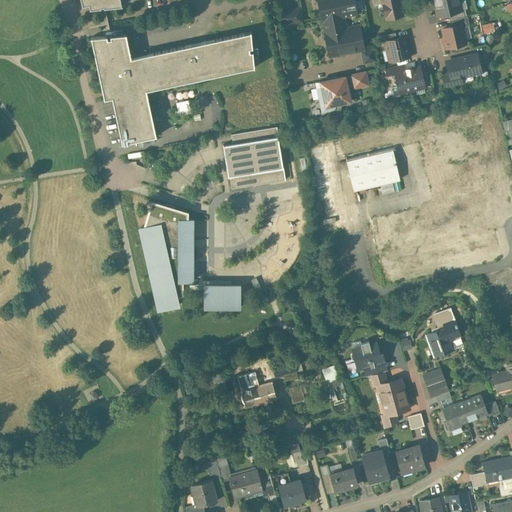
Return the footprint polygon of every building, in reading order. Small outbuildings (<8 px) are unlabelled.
[(80,0),(82,6),(89,4),(90,9),(97,8),(101,8),(101,7),(104,6),(104,7),(105,7),(122,6),(122,5),(120,0),(80,0)] [(318,0),(330,56),(360,50),(364,49),(359,25),(346,28),(343,16),(357,13),(353,0),(318,0)] [(382,0),(383,3),(386,18),(402,14),(399,0),(382,0)] [(458,0),(442,0),(434,2),(437,15),(448,13),(461,10),(458,0)] [(97,8),(103,36),(107,36),(107,39),(111,38),(110,35),(111,35),(105,7),(104,7),(104,6),(101,7),(101,8),(97,8)] [(300,7),(280,11),(283,25),(303,21),(300,7)] [(461,10),(448,13),(450,20),(464,16),(463,9),(461,10)] [(464,16),(450,20),(451,26),(461,24),(462,27),(469,25),(467,16),(464,16)] [(494,21),(483,24),(484,32),(496,30),(494,21)] [(451,26),(442,28),(447,47),(465,43),(462,27),(461,24),(451,26)] [(131,58),(126,35),(127,35),(126,34),(111,35),(110,35),(111,38),(107,39),(107,36),(103,36),(90,37),(90,38),(91,38),(104,99),(112,97),(122,143),(121,143),(157,136),(156,135),(146,90),(253,67),(254,67),(251,31),(250,31),(250,32),(131,58)] [(395,32),(377,36),(379,42),(385,41),(385,40),(396,38),(395,32)] [(396,38),(385,40),(385,41),(387,49),(389,49),(391,60),(409,56),(404,36),(396,38)] [(364,49),(360,50),(362,64),(376,61),(374,47),(364,49)] [(476,53),(450,60),(453,72),(449,73),(450,79),(460,77),(481,72),(480,69),(483,68),(480,55),(477,56),(476,53)] [(403,64),(385,68),(387,75),(395,73),(395,72),(404,70),(403,64)] [(404,70),(395,72),(395,73),(395,74),(393,76),(395,82),(397,84),(399,92),(425,86),(427,83),(426,80),(423,78),(422,78),(420,66),(404,70)] [(365,71),(350,75),(351,76),(352,84),(353,88),(368,85),(365,71)] [(449,73),(441,75),(444,88),(462,84),(460,77),(450,79),(449,73)] [(345,76),(336,78),(336,79),(330,81),(329,79),(320,81),(322,91),(323,90),(325,97),(321,98),(324,109),(335,107),(335,105),(351,101),(347,85),(352,84),(351,76),(345,77),(345,76)] [(473,107),(429,117),(431,124),(474,113),(473,107)] [(474,113),(431,124),(434,138),(435,139),(501,123),(498,108),(474,113)] [(429,117),(389,127),(394,148),(434,138),(431,124),(429,117)] [(435,139),(420,143),(425,162),(416,165),(424,195),(492,179),(511,174),(511,166),(510,158),(509,154),(501,123),(435,139)] [(285,179),(276,126),(231,134),(232,142),(223,144),(228,176),(230,176),(232,188),(285,179)] [(389,127),(341,138),(346,159),(394,148),(389,127)] [(323,144),(309,147),(325,234),(339,231),(323,144)] [(393,150),(346,161),(354,191),(400,179),(393,150)] [(492,179),(424,195),(422,195),(424,202),(433,200),(434,204),(369,220),(378,256),(494,228),(488,204),(497,202),(492,179)] [(165,208),(154,204),(147,225),(140,227),(158,309),(179,304),(180,309),(182,308),(179,293),(180,292),(180,280),(192,280),(192,259),(195,259),(195,248),(192,248),(192,219),(185,219),(184,214),(173,210),(174,206),(166,204),(165,208)] [(494,228),(378,256),(385,285),(501,257),(494,228)] [(240,284),(204,284),(204,306),(219,306),(219,311),(235,311),(235,309),(224,309),(224,306),(240,306),(240,284)] [(445,327),(426,334),(434,356),(454,348),(451,341),(460,337),(451,313),(442,317),(445,327)] [(376,342),(369,344),(368,340),(360,343),(361,346),(352,349),(353,350),(351,354),(352,358),(356,361),(357,360),(359,367),(357,368),(357,369),(364,367),(384,361),(383,358),(382,356),(380,356),(376,343),(377,343),(376,342)] [(384,361),(364,367),(366,375),(370,374),(384,371),(386,370),(384,361)] [(284,362),(273,365),(274,371),(286,368),(284,362)] [(253,365),(243,368),(245,374),(255,371),(253,365)] [(329,378),(337,378),(336,365),(328,366),(329,378)] [(511,366),(508,368),(509,371),(494,375),(497,387),(511,383),(511,366)] [(245,374),(238,376),(242,390),(259,385),(255,371),(245,374)] [(384,371),(370,374),(373,386),(377,385),(377,384),(387,381),(384,371)] [(387,381),(377,384),(377,385),(385,414),(387,413),(388,414),(395,412),(409,408),(400,377),(387,381)] [(242,390),(241,390),(246,407),(276,398),(272,382),(259,385),(242,390)] [(302,384),(290,387),(294,402),(306,398),(302,384)] [(448,391),(435,396),(437,401),(450,397),(448,391)] [(480,394),(442,408),(446,417),(443,418),(448,431),(461,426),(460,423),(487,413),(484,405),(480,394)] [(495,401),(484,405),(487,413),(488,416),(499,412),(495,401)] [(395,412),(388,414),(387,413),(385,414),(381,415),(384,427),(383,428),(398,421),(395,412)] [(420,413),(407,416),(411,429),(424,425),(420,413)] [(385,438),(378,440),(382,453),(389,451),(385,438)] [(262,445),(253,448),(257,463),(266,460),(262,445)] [(419,445),(396,451),(401,470),(424,464),(419,445)] [(353,446),(347,447),(351,461),(357,459),(353,446)] [(304,450),(291,453),(295,466),(308,462),(304,450)] [(371,452),(363,455),(365,463),(373,461),(371,452)] [(501,459),(483,463),(483,461),(482,462),(484,471),(486,482),(487,482),(487,479),(501,476),(502,479),(511,476),(511,460),(511,456),(501,458),(501,459)] [(215,458),(205,461),(210,478),(211,479),(220,476),(218,468),(215,458)] [(373,461),(365,463),(370,481),(389,475),(384,458),(373,461)] [(227,466),(218,468),(220,476),(221,481),(231,478),(227,466)] [(353,467),(330,473),(335,490),(358,484),(353,467)] [(257,470),(231,478),(234,489),(236,488),(237,494),(261,487),(258,477),(257,470)] [(288,471),(276,475),(279,485),(291,481),(288,471)] [(484,471),(470,474),(472,486),(487,484),(487,482),(486,482),(484,471)] [(270,474),(258,477),(261,487),(265,486),(271,508),(278,505),(270,474)] [(511,476),(502,479),(501,479),(504,495),(511,492),(511,476)] [(211,479),(210,478),(191,484),(196,504),(197,505),(202,504),(216,500),(211,479)] [(279,485),(284,503),(296,500),(297,501),(305,498),(300,479),(291,481),(279,485)] [(467,490),(449,494),(450,494),(453,511),(471,511),(472,511),(470,511),(466,491),(467,491),(467,490)] [(441,511),(438,497),(421,500),(423,511),(441,511)] [(486,511),(484,499),(475,500),(477,511),(486,511)] [(511,511),(511,499),(491,504),(493,511),(511,511)]
